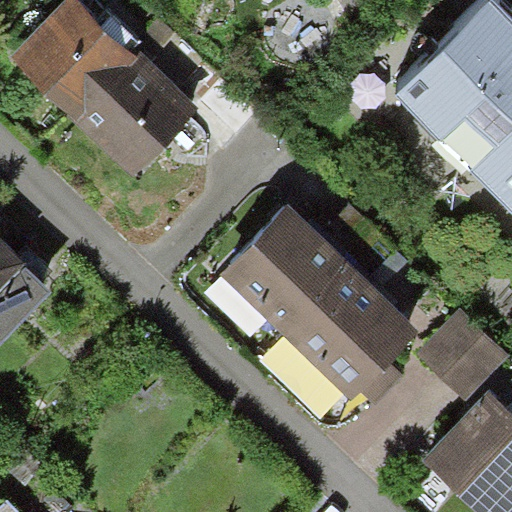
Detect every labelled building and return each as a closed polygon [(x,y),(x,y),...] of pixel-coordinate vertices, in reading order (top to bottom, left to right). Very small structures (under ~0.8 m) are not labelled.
[(65,106),(132,167),(182,111),(200,91),(100,0),(49,0),(13,40),(74,96),(65,106)] [(477,0),(396,83),(511,195),(511,5),(506,0),(477,0)] [(182,111),(223,148),(259,109),(218,72),(200,91),(182,111)] [(221,257),(349,380),(356,374),(376,393),(404,365),(382,343),(418,307),(377,266),(331,221),(292,184),(221,257)] [(331,221),(377,266),(398,244),(352,199),(331,221)] [(0,322),(51,268),(0,220),(0,322)] [(469,389),(509,347),(463,302),(422,344),(469,389)] [(511,511),(511,395),(490,375),(426,443),(501,511),(511,511)] [(31,511),(9,490),(0,499),(0,511),(31,511)]
